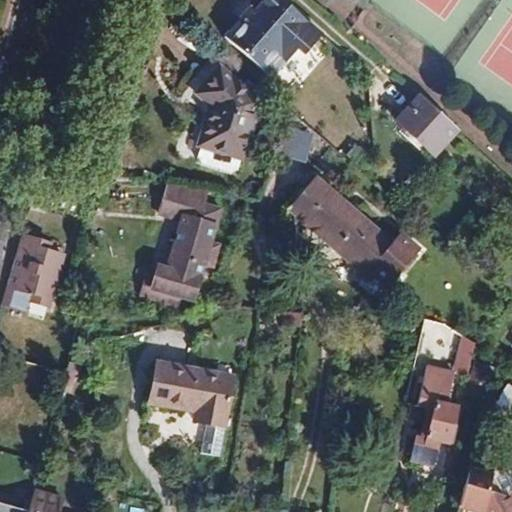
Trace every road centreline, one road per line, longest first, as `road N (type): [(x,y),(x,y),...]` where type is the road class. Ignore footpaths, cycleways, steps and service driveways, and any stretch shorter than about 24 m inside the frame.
road 1 (residential): [(144,0),(84,191),(0,166)]
road 2 (track): [(295,0),(357,54),(403,72),(511,168)]
